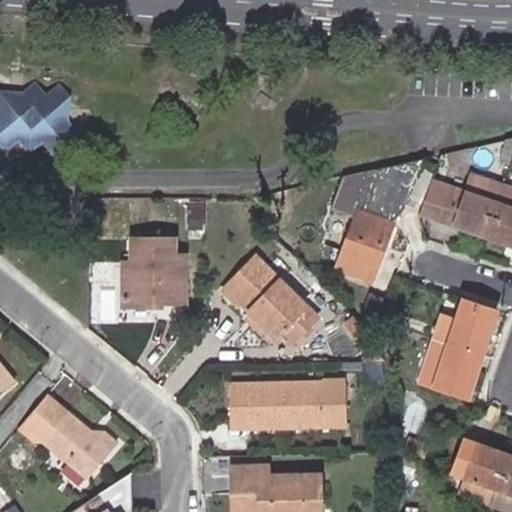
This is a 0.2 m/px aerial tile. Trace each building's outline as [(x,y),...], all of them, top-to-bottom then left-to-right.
[(23,92),(0,90),(0,147),(4,153),(16,142),(26,154),(41,143),(53,157),(72,140),(71,96),(59,83),(46,93),(36,81),(23,92)] [(511,159),(511,149),(504,147),(500,161),(511,164),(511,159)] [(466,191),(450,186),(440,214),(461,221),(458,229),(485,239),(497,202),(493,201),(496,191),(469,181),(466,191)] [(511,184),(504,182),(497,202),(511,207),(511,184)] [(400,206),(363,193),(335,271),(372,284),(400,206)] [(511,207),(497,202),(485,239),(507,247),(510,238),(511,238),(511,207)] [(461,221),(440,214),(437,222),(458,229),(461,221)] [(131,279),(122,279),(122,307),(152,308),(152,296),(166,296),(166,304),(186,304),(186,256),(175,256),(175,239),(132,239),(131,262),(131,279)] [(249,311),(276,338),(283,331),(293,341),(318,315),(255,254),(224,286),(249,311)] [(122,262),(122,279),(131,279),(131,262),(122,262)] [(491,333),(499,310),(465,298),(449,342),(474,351),(482,330),(491,333)] [(270,344),(276,338),(249,311),(243,317),(270,344)] [(482,330),(474,351),(483,355),(491,333),(482,330)] [(477,374),(468,370),(474,351),(449,342),(433,337),(417,383),(468,400),(477,374)] [(483,355),(474,351),(468,370),(477,374),(483,355)] [(383,359),(367,360),(368,375),(383,375),(383,359)] [(0,395),(15,383),(0,364),(0,395)] [(288,417),(324,416),(347,417),(347,382),(229,384),(230,428),(288,428),(288,417)] [(99,437),(46,394),(21,425),(37,438),(38,439),(87,480),(118,442),(104,432),(99,437)] [(288,428),(324,428),(347,428),(347,417),(324,416),(288,417),(288,428)] [(21,425),(16,431),(32,444),(38,439),(37,438),(21,425)] [(430,444),(409,436),(403,451),(421,457),(425,457),(430,444)] [(464,439),(461,447),(483,455),(486,446),(464,439)] [(493,488),(497,489),(509,455),(486,446),(483,455),(461,447),(452,473),(465,478),(458,496),(487,506),(493,488)] [(415,459),(400,454),(396,466),(411,471),(415,459)] [(511,494),(511,455),(509,455),(497,489),(511,494)] [(303,511),(303,498),(322,498),(321,473),(268,474),(268,468),(232,470),(234,511),(303,511)] [(127,511),(131,510),(131,471),(99,492),(107,506),(99,511),(127,511)] [(322,511),(322,498),(303,498),(303,511),(322,511)]
